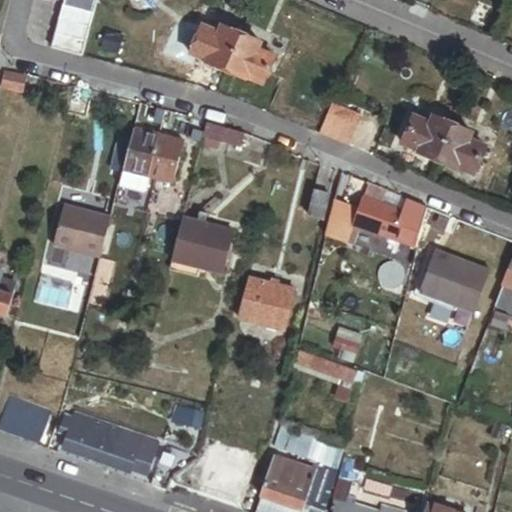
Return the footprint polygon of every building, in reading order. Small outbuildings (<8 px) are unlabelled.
[(80,54),(95,0),(64,0),(52,46),(80,54)] [(221,75),(238,32),(218,25),(215,32),(195,24),(183,54),(203,61),(201,67),(221,75)] [(263,85),(274,57),(255,49),(259,40),(238,32),(221,75),(243,83),(244,78),(263,85)] [(0,93),(18,98),(22,82),(2,77),(0,84),(0,93)] [(348,144),(361,113),(330,100),(317,131),(348,144)] [(429,164),(446,124),(425,115),(422,122),(404,114),(392,143),(412,151),(410,156),(429,164)] [(200,143),(204,124),(192,121),(187,140),(200,143)] [(243,140),(204,124),(200,143),(198,149),(213,154),(217,145),(238,153),(243,140)] [(477,178),(489,149),(464,139),(467,133),(446,124),(429,164),(450,173),(452,168),(477,178)] [(140,197),(144,181),(154,139),(129,133),(115,190),(140,197)] [(117,170),(125,140),(113,136),(105,166),(117,170)] [(168,187),(179,145),(154,139),(144,181),(168,187)] [(361,199),(365,189),(347,182),(343,192),(361,199)] [(352,223),(360,202),(361,199),(343,192),(334,215),(350,221),(350,222),(352,223)] [(320,223),(326,199),(310,194),(303,219),(320,223)] [(205,211),(207,201),(199,199),(197,209),(205,211)] [(387,244),(398,217),(360,202),(352,223),(349,230),(387,244)] [(95,258),(106,218),(58,206),(48,246),(95,258)] [(418,240),(425,213),(409,206),(404,220),(402,229),(410,231),(408,237),(418,240)] [(219,261),(230,219),(184,207),(172,249),(219,261)] [(350,222),(350,221),(334,215),(333,214),(325,233),(342,240),(350,222)] [(408,237),(410,231),(402,229),(404,220),(398,217),(387,244),(415,255),(418,240),(408,237)] [(511,246),(510,246),(495,290),(511,295),(511,246)] [(474,318),(490,275),(435,254),(419,298),(474,318)] [(281,337),(291,305),(243,290),(233,322),(281,337)] [(0,296),(0,317),(2,318),(8,299),(0,296)] [(383,361),(334,342),(330,352),(343,357),(341,363),(377,377),(383,361)] [(350,410),(359,376),(295,352),(289,370),(336,388),(330,402),(350,410)] [(0,432),(33,443),(44,411),(3,398),(0,407),(0,432)] [(201,422),(203,413),(182,408),(180,418),(201,422)] [(158,476),(170,441),(81,411),(80,416),(72,413),(67,429),(74,431),(69,447),(142,472),(143,471),(158,476)] [(319,511),(341,446),(279,426),(271,450),(294,457),(320,466),(318,474),(314,485),(267,470),(253,511),(319,511)] [(320,466),(294,457),(291,466),(318,474),(320,466)] [(318,474),(291,466),(271,459),(267,470),(314,485),(318,474)] [(349,478),(352,464),(340,461),(337,476),(349,478)] [(358,511),(351,510),(345,508),(348,500),(353,480),(349,478),(337,476),(330,504),(335,506),(333,511),(358,511)] [(376,500),(379,485),(361,482),(358,495),(376,500)] [(351,510),(354,501),(348,500),(345,508),(351,510)]
